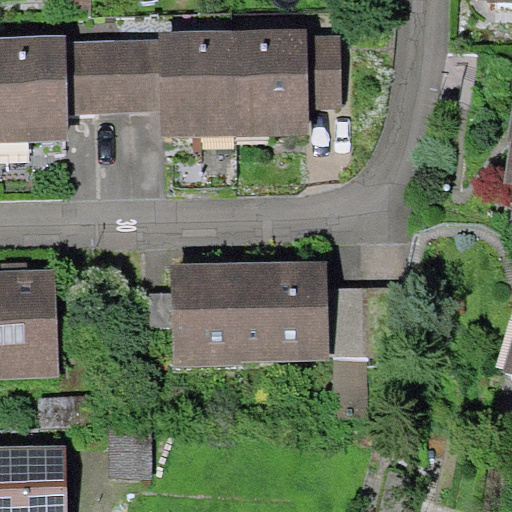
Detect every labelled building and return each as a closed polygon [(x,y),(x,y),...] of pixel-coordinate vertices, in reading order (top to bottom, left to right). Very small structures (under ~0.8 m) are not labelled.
[(93,0),(60,0),(61,9),(93,8),(93,0)] [(309,27),(233,29),(235,135),(279,134),(311,133),(310,107),(309,36),(309,27)] [(196,136),(235,135),(233,29),(159,30),(159,39),(161,109),(162,136),(196,136)] [(66,34),(0,36),(0,140),(30,139),(67,138),(66,113),(66,41),(66,34)] [(341,35),(309,36),(310,107),(342,106),(341,35)] [(159,39),(66,41),(66,113),(161,109),(159,39)] [(511,111),(508,133),(507,139),(511,140),(503,182),(511,184),(511,111)] [(266,262),(172,264),(172,293),(173,326),(174,361),(330,357),(327,289),(327,261),(266,262)] [(56,267),(0,269),(0,377),(59,376),(56,267)] [(403,286),(327,289),(330,357),(406,354),(403,286)] [(173,326),(172,293),(150,294),(151,327),(173,326)] [(511,342),(503,371),(511,373),(511,342)] [(68,511),(67,445),(0,446),(0,511),(68,511)]
